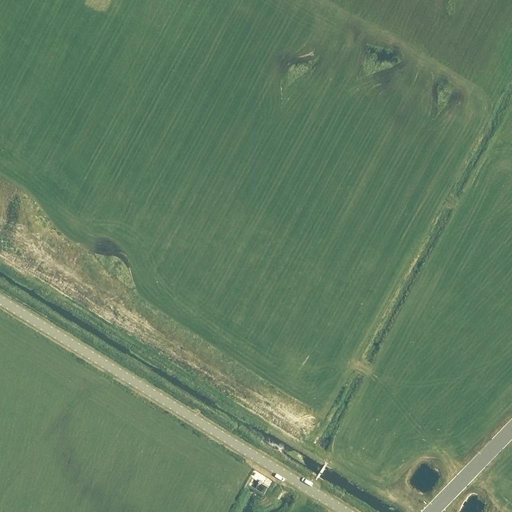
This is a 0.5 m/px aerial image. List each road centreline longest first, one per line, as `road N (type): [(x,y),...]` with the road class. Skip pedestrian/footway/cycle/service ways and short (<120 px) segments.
road 1 (unclassified): [(510,430),(87,181),(78,151),(83,136),(163,0)]
road 2 (tertiary): [(345,511),(0,299)]
